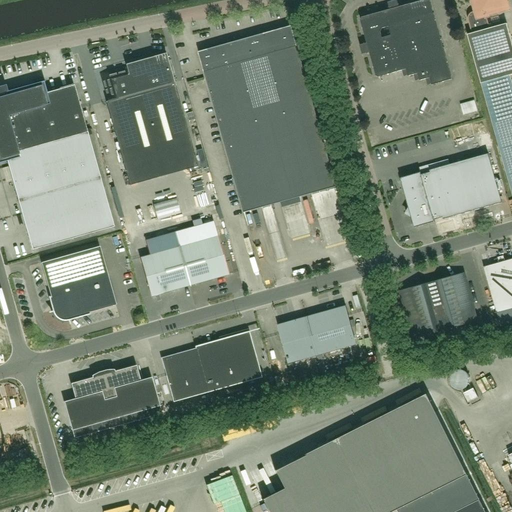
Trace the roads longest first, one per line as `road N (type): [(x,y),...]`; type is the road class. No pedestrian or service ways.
road 1 (unknown): [(178,15),(273,363),(299,366),(356,353),(346,273)]
road 2 (unclassified): [(23,366),(403,257)]
road 3 (unclassified): [(322,0),(381,215),(403,257)]
road 4 (unclassified): [(0,51),(255,0)]
road 5 (unknown): [(74,36),(119,193),(140,196),(199,181)]
road 6 (unknown): [(432,0),(454,82),(448,91),(366,98)]
road 7 (unknown): [(122,314),(105,245),(22,263)]
road 8 (unknown): [(22,263),(48,330),(122,314)]
road 9 (unknown): [(511,394),(480,423),(507,511)]
road 10 (unknown): [(84,511),(182,490),(192,511)]
road 11 (unclassified): [(23,366),(58,484)]
